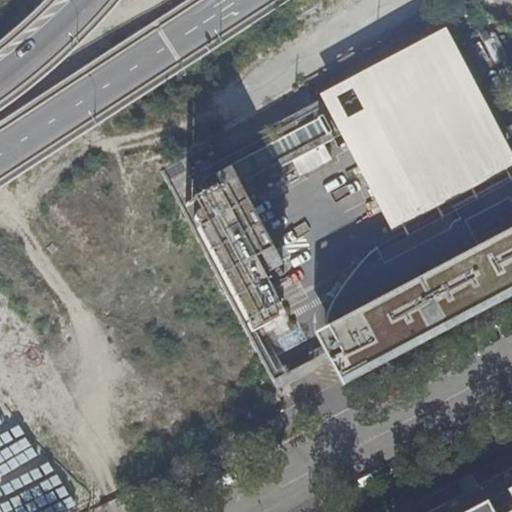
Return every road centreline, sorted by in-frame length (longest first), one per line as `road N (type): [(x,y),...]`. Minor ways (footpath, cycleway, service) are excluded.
road 1 (trunk): [(0,152),(241,0)]
road 2 (secondary): [(267,502),(511,375)]
